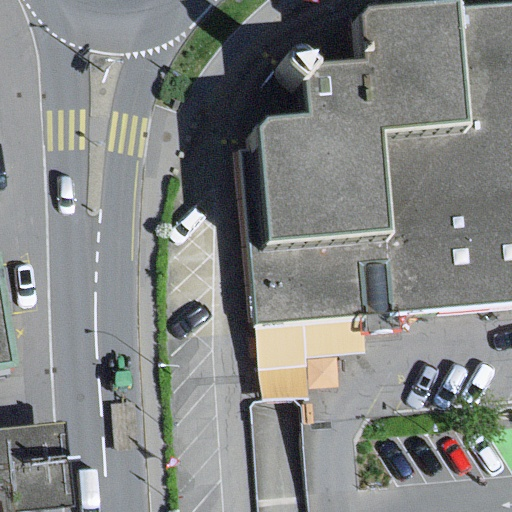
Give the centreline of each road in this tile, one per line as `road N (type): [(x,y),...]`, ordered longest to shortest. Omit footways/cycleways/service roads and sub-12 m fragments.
road 1 (primary): [(117,511),(94,250)]
road 2 (primary): [(94,250),(168,2)]
road 3 (primary): [(62,0),(71,123),(94,250)]
